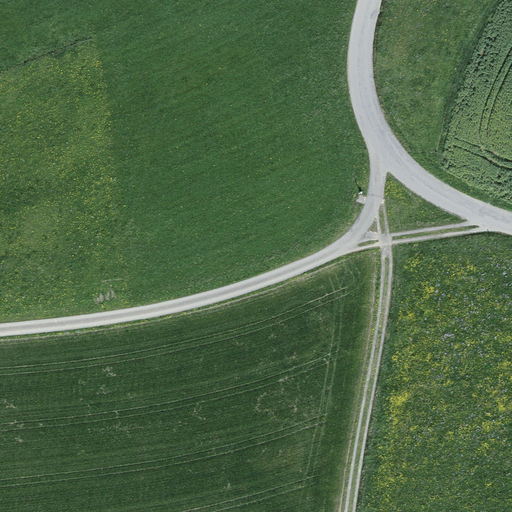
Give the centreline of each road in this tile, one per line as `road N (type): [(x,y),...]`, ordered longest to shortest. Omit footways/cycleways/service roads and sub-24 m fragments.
road 1 (track): [(376,195),(386,273),(349,511)]
road 2 (unclassified): [(369,0),(359,69),(379,137),(439,194),(511,223)]
